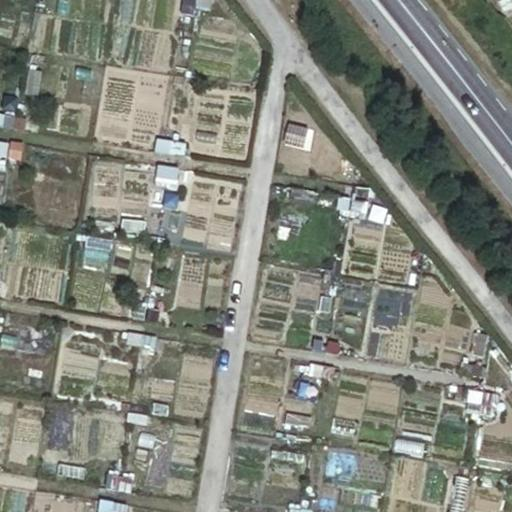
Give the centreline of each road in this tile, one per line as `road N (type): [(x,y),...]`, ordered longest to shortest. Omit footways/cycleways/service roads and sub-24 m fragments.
road 1 (track): [(287,44),(207,511)]
road 2 (secondary): [(511,157),(384,0)]
